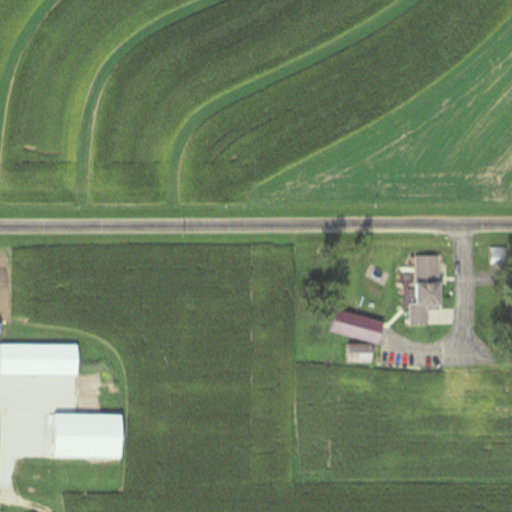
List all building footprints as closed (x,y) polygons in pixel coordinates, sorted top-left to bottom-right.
[(492,264),(511,264),(511,248),(492,248),(492,264)] [(417,303),(411,303),(412,324),(431,324),(430,308),(444,308),(444,256),(417,256),(417,303)] [(382,344),(387,321),(339,310),(334,334),(382,344)] [(81,375),(81,344),(2,344),(2,375),(81,375)] [(59,414),(58,458),(126,459),(127,415),(59,414)]
